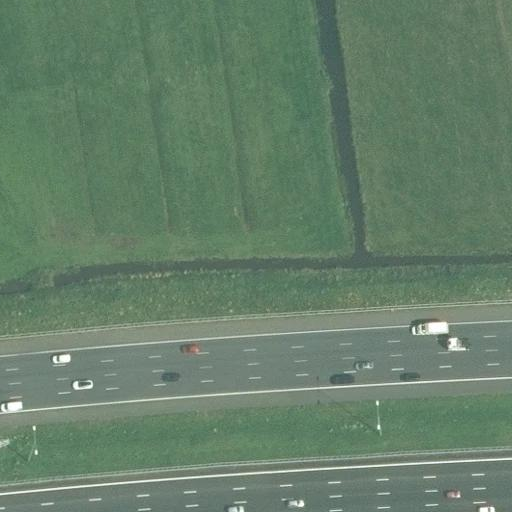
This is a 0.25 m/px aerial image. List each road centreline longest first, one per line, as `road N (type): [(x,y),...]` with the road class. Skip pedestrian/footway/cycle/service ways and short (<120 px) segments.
road 1 (motorway): [(511,353),(0,387)]
road 2 (motorway): [(137,511),(511,489)]
